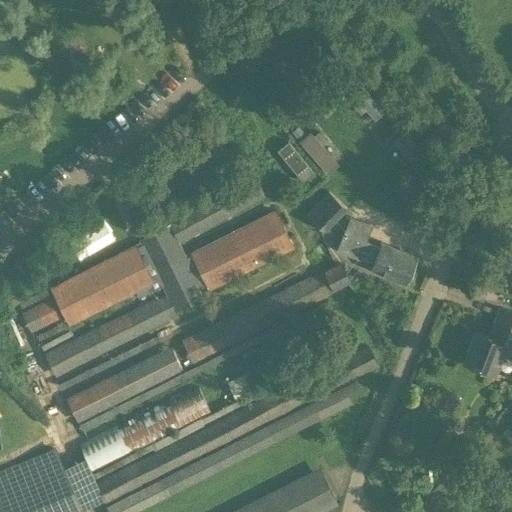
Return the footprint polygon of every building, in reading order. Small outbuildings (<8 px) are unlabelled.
[(318,76),(290,103),(301,114),(313,102),(316,105),(323,98),(320,95),(328,87),(318,76)] [(386,111),(360,82),(349,92),(357,101),(353,105),(361,114),(366,110),(376,120),(378,118),(381,122),(388,115),(384,112),(386,111)] [(339,164),(323,145),(328,140),(319,130),(314,135),(311,131),(306,134),(299,126),(292,132),(328,174),(339,164)] [(393,142),(420,172),(432,161),(404,131),(393,142)] [(170,223),(139,239),(140,241),(50,286),(55,296),(22,312),(32,332),(65,316),(67,320),(36,335),(39,340),(136,291),(139,297),(162,285),(166,292),(44,353),(56,376),(177,316),(175,311),(206,295),(204,291),(208,288),(209,290),(295,247),(276,208),(185,254),(180,242),(265,195),(253,171),(167,218),(170,223)] [(325,232),(348,209),(329,190),(307,213),(325,232)] [(412,261),(414,257),(378,242),(377,245),(367,240),(373,225),(351,216),(345,231),(337,250),(370,263),(368,268),(403,282),(409,269),(411,269),(414,262),(412,261)] [(511,244),(496,277),(511,285),(511,244)] [(78,421),(335,292),(334,290),(351,282),(341,263),(324,271),(323,269),(66,398),(78,421)] [(500,352),(511,356),(511,310),(499,306),(488,335),(475,330),(464,360),(493,371),(500,352)] [(378,366),(368,345),(97,481),(106,503),(358,376),(378,366)] [(286,371),(277,350),(261,358),(270,378),(286,371)] [(236,398),(258,387),(250,370),(227,382),(236,398)] [(210,411),(198,387),(81,447),(93,471),(130,453),(129,452),(210,411)] [(0,469),(0,511),(75,511),(80,510),(54,447),(0,469)] [(323,511),(339,504),(319,466),(229,511),(323,511)]
